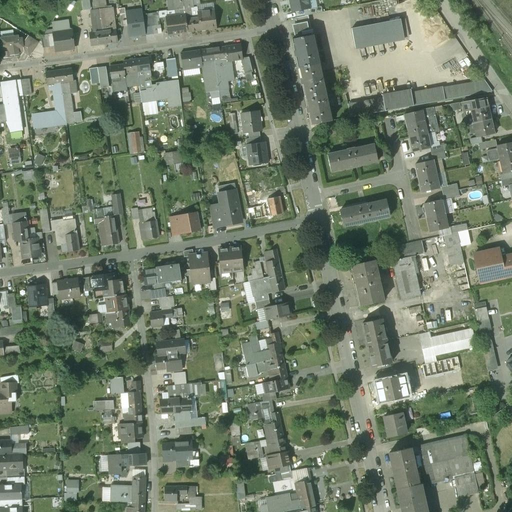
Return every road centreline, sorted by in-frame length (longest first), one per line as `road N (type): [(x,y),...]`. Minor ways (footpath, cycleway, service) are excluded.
road 1 (residential): [(313,216),(381,511)]
road 2 (residential): [(0,68),(271,28)]
road 3 (residential): [(128,252),(153,395),(156,511)]
road 4 (residential): [(313,216),(128,252)]
road 5 (residential): [(271,28),(308,194)]
road 6 (residential): [(437,0),(511,109)]
road 7 (residential): [(128,252),(0,270)]
